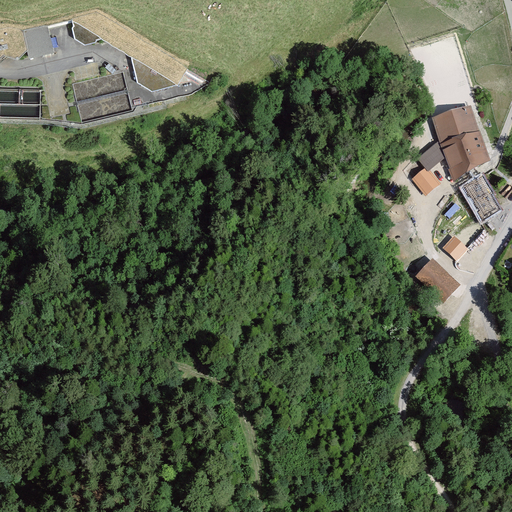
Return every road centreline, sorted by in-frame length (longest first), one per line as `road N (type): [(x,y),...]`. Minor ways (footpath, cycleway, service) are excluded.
road 1 (unclassified): [(511,216),(457,317),(409,378)]
road 2 (track): [(451,511),(400,423),(398,399),(409,378)]
